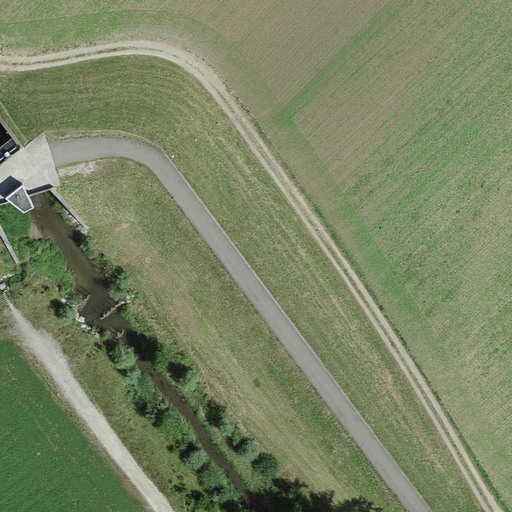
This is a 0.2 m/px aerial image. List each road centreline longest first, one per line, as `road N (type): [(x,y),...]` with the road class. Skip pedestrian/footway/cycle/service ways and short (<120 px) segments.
road 1 (track): [(0,62),(143,47),(192,64),(357,289),(498,511)]
road 2 (track): [(0,331),(38,339),(170,511)]
